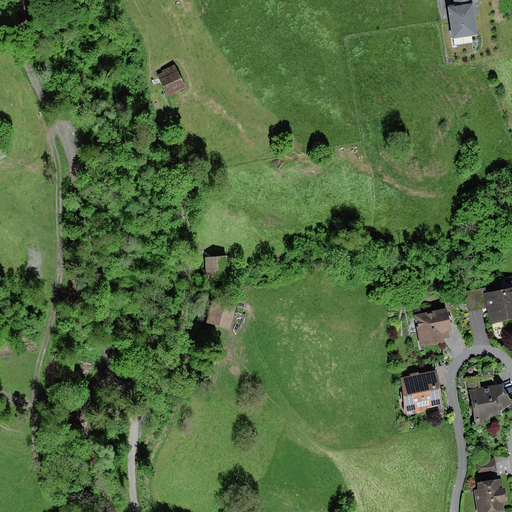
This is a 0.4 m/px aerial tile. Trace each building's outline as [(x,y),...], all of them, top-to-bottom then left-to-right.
[(454,6),(447,7),(451,39),(477,35),(472,3),(454,6)] [(177,64),(159,73),(170,96),(188,88),(177,64)] [(229,255),(206,256),(207,275),(230,273),(229,255)] [(511,287),(489,292),(494,322),(511,319),(511,287)] [(241,302),(222,297),(215,323),(234,329),(241,302)] [(450,309),(417,315),(422,346),(445,342),(443,332),(454,330),(450,309)] [(439,370),(402,377),(409,412),(446,405),(439,370)] [(483,375),(470,377),(477,421),(501,418),(501,409),(511,407),(511,397),(509,384),(484,386),(483,375)] [(496,458),(476,460),(478,479),(498,476),(496,458)] [(502,482),(477,486),(480,511),(508,511),(507,504),(511,503),(511,500),(510,487),(503,488),(502,482)]
